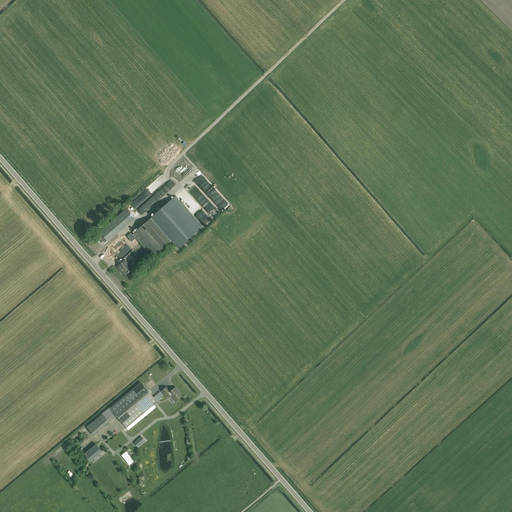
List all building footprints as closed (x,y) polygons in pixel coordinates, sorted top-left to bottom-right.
[(267,97),(273,94),(266,82),(260,86),(267,97)] [(200,194),(196,197),(207,211),(211,208),(200,194)] [(138,197),(131,204),(134,208),(142,201),(138,197)] [(148,204),(139,207),(141,214),(150,211),(148,204)] [(193,208),(186,209),(187,215),(190,214),(190,218),(194,217),(193,208)] [(107,241),(134,218),(126,209),(99,232),(107,241)] [(109,255),(116,263),(118,262),(120,265),(118,267),(125,276),(133,270),(125,261),(124,262),(121,259),(140,243),(152,258),(174,239),(154,216),(109,255)] [(158,382),(149,386),(152,392),(161,387),(158,382)] [(110,408),(126,428),(157,402),(141,383),(110,408)] [(182,396),(179,393),(180,393),(175,387),(170,392),(166,387),(162,391),(168,398),(170,396),(175,402),(182,396)] [(102,415),(87,428),(93,435),(109,423),(102,415)] [(137,447),(145,441),(141,437),(134,443),(137,447)] [(102,452),(96,444),(84,454),(90,462),(102,452)] [(65,460),(69,458),(65,451),(61,453),(65,460)]
